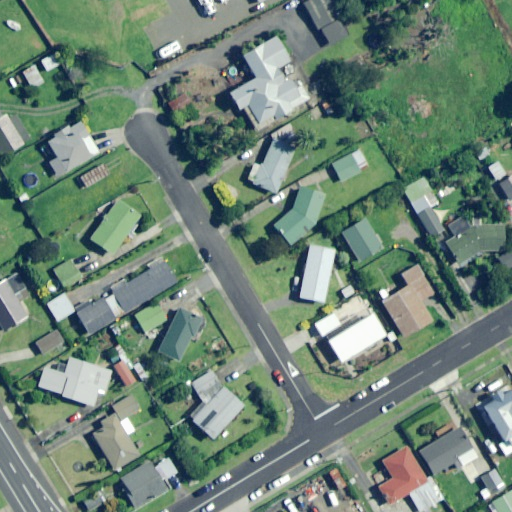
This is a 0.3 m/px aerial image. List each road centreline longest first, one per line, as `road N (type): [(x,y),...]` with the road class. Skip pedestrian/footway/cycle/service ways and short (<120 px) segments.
road 1 (residential): [(141,130),(322,431)]
road 2 (tertiary): [(511,316),(322,431)]
road 3 (tertiary): [(322,431),(190,511)]
